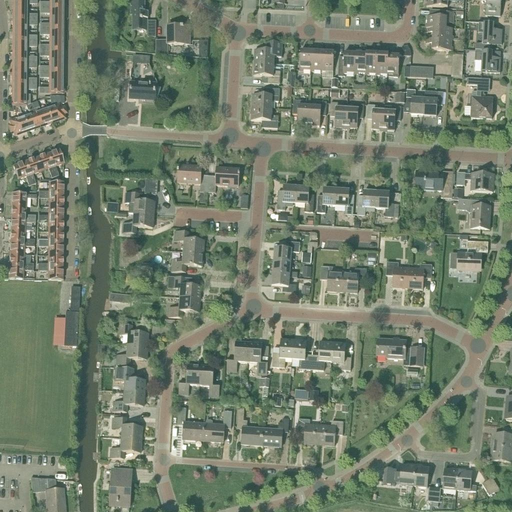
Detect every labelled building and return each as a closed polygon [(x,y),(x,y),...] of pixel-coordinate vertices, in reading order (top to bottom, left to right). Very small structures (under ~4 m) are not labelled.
[(36,0),(13,0),(13,10),(28,10),(28,5),(37,5),(36,0)] [(40,9),(63,9),(63,0),(49,0),(50,3),(40,3),(40,9)] [(132,32),(148,32),(148,38),(156,38),(156,22),(148,22),(148,12),(145,12),(145,0),(130,0),(130,16),(132,16),(132,32)] [(428,0),(428,4),(426,4),(426,8),(447,9),(447,2),(454,3),(453,0),(428,0)] [(500,18),(501,0),(480,0),(481,2),(486,2),(485,17),(500,18)] [(49,20),(63,20),(63,9),(40,9),(40,15),(49,15),(49,20)] [(28,10),(13,10),(13,21),(37,21),(37,15),(28,15),(28,10)] [(453,24),(454,13),(435,12),(435,18),(428,17),(427,25),(426,25),(425,29),(427,29),(446,30),(446,29),(446,24),(453,24)] [(40,31),(63,31),(63,20),(49,20),(49,25),(40,25),(40,31)] [(37,21),(13,21),(13,32),(28,32),(28,27),(37,27),(37,21)] [(490,45),(501,46),(502,31),(494,31),(494,25),(478,24),(477,34),(483,34),(482,45),(475,44),(475,50),(490,51),(490,45)] [(167,45),(189,45),(189,27),(167,27),(167,41),(162,41),(162,55),(167,55),(167,45)] [(451,41),(453,41),(453,38),(452,38),(452,30),(446,29),(446,30),(427,29),(427,34),(433,34),(432,40),(433,40),(451,41)] [(49,41),(63,41),(63,31),(40,31),(40,36),(49,36),(49,41)] [(28,32),(13,32),(13,42),(36,43),(36,37),(28,37),(28,32)] [(451,48),(451,41),(433,40),(432,40),(426,40),(426,44),(432,45),(432,51),(453,52),(453,49),(451,48)] [(40,52),(63,52),(63,41),(49,41),(49,46),(40,46),(40,52)] [(36,43),(13,42),(13,53),(28,53),(28,48),(36,48),(36,43)] [(255,51),(254,64),(274,65),(274,58),(281,58),(282,46),(265,45),(265,52),(255,51)] [(312,52),(312,46),(307,46),(307,52),(300,52),(299,72),(303,72),(303,70),(310,71),(310,73),(311,73),(311,71),(312,52)] [(318,53),(312,52),(311,71),(311,73),(314,73),(314,71),(322,71),(323,53),(324,46),(318,46),(318,53)] [(333,79),(333,72),(334,54),(336,54),(337,47),(329,47),(329,53),(323,53),(322,71),(321,78),(333,79)] [(344,54),(343,65),(338,64),(337,74),(346,75),(347,73),(354,73),(355,73),(355,55),(356,48),(351,48),(350,54),(344,54)] [(358,73),(365,74),(366,74),(367,55),(367,49),(362,48),(361,55),(355,55),(355,73),(354,73),(354,75),(358,75),(358,73)] [(366,74),(365,74),(365,76),(369,76),(369,74),(376,74),(377,74),(377,56),(378,49),(373,49),(373,56),(367,55),(366,74)] [(380,74),(387,75),(388,75),(388,56),(389,50),(384,50),(384,56),(377,56),(377,74),(376,74),(376,76),(379,76),(380,74)] [(388,75),(387,75),(387,77),(391,77),(391,75),(398,75),(399,57),(401,57),(401,54),(402,51),(395,50),(394,57),(388,56),(388,75)] [(499,75),(500,59),(492,59),(492,52),(475,51),(474,62),(481,62),(481,73),(499,75)] [(49,63),(63,63),(63,52),(40,52),(40,58),(49,58),(49,63)] [(28,53),(13,53),(13,64),(36,64),(36,58),(27,58),(28,53)] [(40,73),(63,73),(63,63),(49,63),(49,68),(40,68),(40,73)] [(36,64),(13,64),(13,74),(27,74),(27,69),(36,69),(36,64)] [(253,77),(264,78),(267,78),(267,85),(280,85),(280,73),(273,73),(274,65),(254,64),(253,77)] [(49,84),(63,84),(63,73),(40,73),(39,79),(49,79),(49,84)] [(27,74),(13,74),(13,85),(36,85),(36,79),(27,79),(27,74)] [(493,99),(480,98),(481,93),(489,94),(490,81),(481,80),(481,87),(477,87),(477,93),(472,92),(471,108),(465,108),(464,117),(470,117),(470,119),(491,120),(493,99)] [(63,95),(63,84),(49,84),(49,89),(39,89),(39,95),(63,95)] [(157,98),(160,90),(156,88),(156,86),(131,84),(130,99),(155,101),(155,98),(157,98)] [(13,85),(13,96),(27,96),(27,91),(36,91),(36,85),(13,85)] [(266,97),(263,96),(252,96),(252,109),(272,110),(272,103),(279,103),(280,90),(267,90),(266,97)] [(412,100),(412,105),(411,116),(424,117),(425,100),(415,100),(415,92),(407,91),(406,100),(412,100)] [(425,100),(424,117),(437,118),(437,107),(442,107),(443,94),(435,93),(434,101),(425,100)] [(396,94),(395,104),(404,105),(404,94),(396,94)] [(13,96),(13,107),(27,108),(27,106),(30,105),(30,96),(27,96),(13,96)] [(51,124),(64,120),(63,115),(65,114),(64,109),(61,109),(59,105),(63,106),(63,98),(52,97),(54,107),(47,109),(46,109),(51,124)] [(297,127),(308,128),(310,107),(303,107),(303,102),(293,101),(292,115),(298,116),(297,127)] [(35,113),(40,128),(45,127),(48,127),(50,126),(51,125),(51,124),(46,109),(47,109),(40,111),(37,103),(31,104),(35,113)] [(310,107),(308,128),(320,129),(320,117),(326,118),(326,104),(317,103),(317,108),(310,107)] [(35,130),(40,128),(35,113),(31,104),(30,105),(27,106),(27,108),(29,115),(22,117),(28,133),(29,132),(31,133),(34,132),(35,130)] [(334,130),(346,130),(347,110),(340,109),(340,104),(331,104),(330,118),(335,118),(334,130)] [(347,110),(346,130),(357,131),(357,120),(363,120),(364,106),(354,105),(354,110),(347,110)] [(372,132),(383,133),(384,112),(377,112),(378,107),(368,106),(367,120),(372,121),(372,132)] [(384,112),(383,133),(394,133),(395,122),(400,122),(401,108),(392,108),(391,113),(384,112)] [(251,122),(262,122),(265,122),(265,130),(277,130),(278,118),(271,117),(272,110),(252,109),(251,122)] [(11,127),(9,128),(11,133),(13,132),(15,137),(28,133),(22,117),(10,122),(11,127)] [(55,168),(63,165),(58,151),(47,155),(55,178),(58,177),(55,168)] [(55,178),(47,155),(36,159),(40,173),(48,170),(51,179),(55,178)] [(32,176),(33,175),(40,173),(36,159),(24,163),(32,186),(35,185),(32,176)] [(13,167),(18,181),(25,178),(29,187),(32,186),(24,163),(13,167)] [(200,185),(200,193),(199,200),(207,200),(207,194),(208,177),(201,177),(202,168),(179,166),(178,184),(200,185)] [(208,177),(207,194),(215,194),(215,186),(238,188),(239,170),(217,169),(216,178),(208,177)] [(452,199),(453,186),(443,185),(443,175),(425,174),(425,173),(417,173),(417,174),(416,174),(415,191),(417,191),(417,190),(441,192),(441,199),(452,199)] [(492,194),(493,176),(472,175),(472,176),(465,175),(465,174),(457,174),(456,187),(464,187),(465,181),(471,182),(471,193),(492,194)] [(63,197),(63,184),(48,184),(48,193),(38,193),(38,196),(63,197)] [(286,204),(295,205),(296,188),(284,187),(283,193),(278,192),(277,211),(285,212),(286,204)] [(296,188),(295,205),(305,206),(305,213),(313,214),(314,197),(309,196),(309,189),(296,188)] [(326,207),(336,207),(337,191),(324,190),(324,197),(318,197),(317,214),(325,215),(326,207)] [(337,191),(336,207),(345,208),(345,216),(353,216),(354,197),(349,197),(349,192),(337,191)] [(358,197),(357,217),(365,217),(365,209),(375,210),(376,193),(364,193),(364,198),(358,197)] [(376,193),(375,210),(385,211),(385,218),(393,219),(394,206),(389,205),(389,194),(376,193)] [(135,205),(134,215),(154,216),(155,203),(139,202),(139,195),(125,194),(125,204),(135,205)] [(36,196),(12,195),(11,208),(26,208),(27,200),(36,200),(36,196)] [(63,209),(63,197),(38,196),(38,200),(48,200),(48,208),(63,209)] [(477,202),(462,201),(458,201),(457,212),(466,212),(469,215),(471,215),(471,230),(489,231),(490,209),(477,209),(477,202)] [(121,213),(121,205),(111,204),(111,213),(121,213)] [(35,216),(27,216),(26,216),(26,208),(11,208),(11,220),(35,220),(35,216)] [(48,208),(48,216),(48,217),(38,217),(38,220),(62,221),(63,209),(48,208)] [(154,216),(134,215),(133,225),(123,224),(122,234),(136,235),(136,228),(153,229),(154,216)] [(35,220),(11,220),(10,232),(25,232),(25,224),(35,224),(35,220)] [(62,233),(62,221),(38,220),(38,224),(48,224),(48,233),(62,233)] [(25,232),(10,232),(10,244),(34,245),(34,240),(25,240),(25,232)] [(48,233),(48,240),(48,241),(38,241),(38,244),(62,245),(62,233),(48,233)] [(183,254),(203,255),(204,242),(188,241),(188,234),(174,233),(174,242),(184,243),(183,254)] [(434,252),(438,245),(432,241),(428,248),(434,252)] [(487,254),(487,244),(467,243),(467,253),(459,253),(458,273),(479,274),(479,254),(487,254)] [(24,248),(26,248),(34,248),(34,245),(10,244),(9,256),(24,257),(24,248)] [(38,248),(46,248),(48,248),(48,257),(62,257),(62,245),(38,244),(38,248)] [(299,254),(299,246),(286,245),(286,251),(275,250),(274,263),(290,264),(291,254),(299,254)] [(173,260),(172,263),(172,272),(185,273),(186,266),(202,267),(203,255),(183,254),(182,261),(173,260)] [(304,254),(303,264),(311,265),(311,254),(304,254)] [(24,257),(9,256),(9,268),(33,269),(33,265),(24,264),(24,257)] [(62,257),(48,257),(48,265),(38,265),(38,268),(62,269),(62,257)] [(274,263),(273,275),(289,276),(289,278),(297,279),(297,274),(289,273),(290,264),(274,263)] [(392,289),(407,290),(409,270),(398,270),(398,265),(386,264),(386,278),(393,278),(392,289)] [(409,270),(407,290),(423,291),(423,280),(431,280),(431,267),(420,266),(419,271),(409,270)] [(9,268),(8,280),(23,281),(23,272),(32,272),(33,269),(9,268)] [(48,272),(47,281),(62,281),(62,269),(38,268),(38,272),(48,272)] [(342,294),(343,274),(332,273),(332,269),(321,268),(320,281),(327,282),(327,293),(342,294)] [(354,275),(343,274),(342,294),(357,295),(358,284),(365,284),(366,271),(354,270),(354,275)] [(289,276),(273,275),(272,288),(283,289),(283,294),(295,295),(296,287),(288,286),(289,278),(289,276)] [(137,276),(126,276),(126,284),(136,285),(137,276)] [(201,288),(193,287),(194,280),(169,278),(168,290),(178,290),(178,289),(180,289),(179,299),(200,301),(201,288)] [(80,289),(71,288),(70,309),(70,314),(65,313),(63,348),(76,348),(78,323),(80,289)] [(133,304),(134,295),(113,295),(113,303),(133,304)] [(199,314),(200,301),(179,299),(179,309),(169,308),(168,318),(182,319),(182,313),(199,314)] [(128,347),(147,348),(148,335),(132,334),(132,327),(119,326),(119,336),(128,336),(128,347)] [(292,361),(294,341),(281,340),(280,354),(273,354),(272,368),(284,369),(285,360),(292,361)] [(306,342),(294,341),(292,361),(300,361),(299,370),(311,371),(312,357),(305,356),(306,342)] [(422,368),(424,350),(411,349),(411,350),(405,350),(406,342),(377,341),(376,357),(386,357),(386,359),(404,360),(405,357),(411,357),(410,367),(422,368)] [(238,364),(247,364),(249,344),(236,343),(235,360),(228,359),(227,373),(237,374),(238,364)] [(312,357),(311,371),(324,372),(324,363),(331,363),(332,344),(320,343),(319,357),(312,357)] [(249,344),(247,364),(258,365),(257,375),(267,376),(268,362),(261,362),(262,345),(249,344)] [(346,345),(332,344),(331,363),(338,364),(338,371),(350,372),(351,360),(345,359),(346,345)] [(146,361),(147,348),(128,347),(127,357),(117,356),(117,366),(130,367),(130,360),(146,361)] [(189,386),(199,387),(201,367),(187,366),(186,383),(180,382),(179,396),(189,396),(189,386)] [(201,367),(199,387),(209,388),(209,398),(218,398),(219,385),(212,384),(214,368),(201,367)] [(125,393),(144,394),(145,382),(129,381),(129,373),(116,373),(116,382),(125,383),(125,393)] [(269,380),(260,380),(259,388),(269,389),(269,380)] [(143,407),(144,394),(125,393),(124,403),(114,402),(113,412),(127,413),(127,406),(143,407)] [(183,441),(203,443),(204,425),(185,423),(186,410),(178,409),(177,426),(184,426),(183,441)] [(241,446),(261,447),(262,430),(246,429),(247,422),(243,422),(244,410),(237,410),(236,430),(242,431),(241,446)] [(204,425),(203,443),(223,444),(224,429),(230,430),(232,413),(224,413),(223,426),(204,425)] [(122,439),(141,440),(142,428),(126,427),(126,420),(113,419),(112,429),(122,429),(122,439)] [(262,430),(261,447),(281,449),(282,434),(288,434),(289,421),(282,420),(282,424),(278,424),(278,431),(262,430)] [(304,446),(319,447),(320,427),(309,426),(309,421),(298,420),(297,434),(305,435),(304,446)] [(320,427),(319,447),(334,448),(335,437),(342,437),(343,423),(332,423),(331,428),(320,427)] [(511,430),(505,430),(504,436),(494,435),(493,442),(492,442),(491,448),(511,450),(511,430)] [(140,454),(141,440),(122,439),(121,449),(111,449),(110,459),(124,460),(124,453),(140,454)] [(511,450),(491,448),(491,455),(493,455),(492,462),(511,464),(511,457),(511,456),(511,450)] [(413,487),(416,466),(408,466),(408,467),(402,467),(401,472),(400,486),(413,487)] [(423,467),(416,466),(413,487),(426,489),(428,472),(428,469),(423,469),(423,467)] [(130,488),(131,471),(112,470),(109,506),(129,508),(131,488),(130,488)] [(456,492),(459,470),(451,470),(451,471),(445,471),(443,490),(456,492)] [(465,471),(459,470),(456,492),(470,493),(472,473),(465,472),(465,471)] [(487,482),(494,494),(499,490),(492,478),(487,482)] [(55,481),(38,480),(31,479),(32,494),(45,492),(47,509),(49,509),(49,511),(64,511),(63,490),(56,491),(55,481)] [(396,498),(398,482),(392,481),(390,497),(396,498)] [(482,485),(489,497),(494,494),(487,482),(482,485)]
